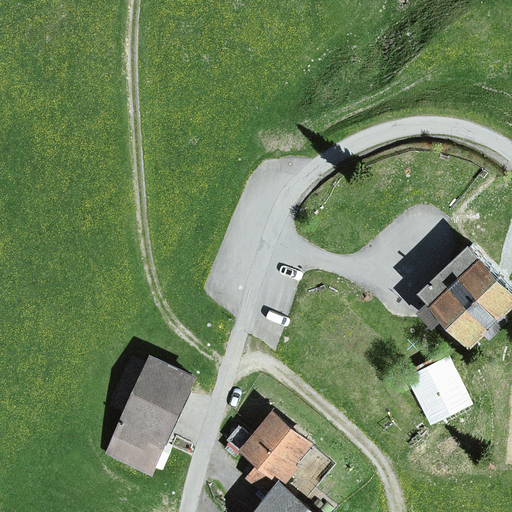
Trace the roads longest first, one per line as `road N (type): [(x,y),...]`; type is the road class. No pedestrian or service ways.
road 1 (unclassified): [(511,154),(470,131),(417,126),(364,140),(302,184),(272,242),(186,511)]
road 2 (track): [(135,0),(136,134),(155,292),(180,333),(229,369)]
road 3 (track): [(235,354),(267,362),(372,450),(394,511)]
